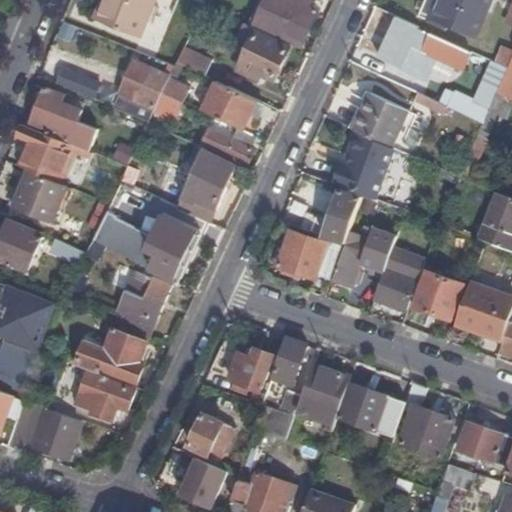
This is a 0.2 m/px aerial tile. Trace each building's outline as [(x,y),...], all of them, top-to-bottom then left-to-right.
[(158,0),(103,0),(103,1),(110,4),(102,22),(143,39),(158,0)] [(308,8),(312,0),(277,0),(264,29),(301,47),(317,12),(308,8)] [(494,0),(443,0),(435,20),(478,38),(494,0)] [(110,4),(103,1),(96,20),(102,22),(110,4)] [(420,28),(399,18),(380,58),(401,69),(411,47),(463,71),(471,54),(419,30),(420,28)] [(257,32),(258,30),(247,24),(240,39),(251,44),(257,32)] [(289,48),(257,32),(251,44),(238,71),(252,78),(255,72),(274,80),(289,48)] [(185,47),(177,64),(206,77),(214,60),(185,47)] [(170,79),(171,77),(134,60),(113,108),(149,122),(156,108),(164,93),(170,79)] [(499,88),(508,67),(497,63),(488,83),(499,88)] [(511,92),(511,64),(509,64),(508,67),(499,88),(496,93),(510,98),(511,92)] [(65,72),(59,86),(82,95),(88,81),(65,72)] [(188,87),(170,79),(164,93),(182,102),(196,108),(199,103),(184,96),(188,87)] [(203,111),(243,130),(250,116),(257,101),(217,82),(203,111)] [(52,132),(51,136),(76,146),(91,152),(99,130),(79,122),(84,111),(70,105),(72,99),(67,97),(68,96),(47,87),(32,124),(52,132)] [(362,112),(353,131),(359,133),(393,148),(409,111),(370,94),(365,92),(357,109),(362,112)] [(448,106),(418,92),(414,100),(445,114),(448,106)] [(455,92),(448,106),(483,121),(488,111),(490,107),(455,92)] [(182,102),(164,93),(156,108),(174,117),(182,102)] [(511,104),(511,99),(510,98),(496,93),(490,107),(488,111),(497,115),(506,119),(511,104)] [(255,119),(262,103),(257,101),(250,116),(255,119)] [(357,109),(348,129),(353,131),(362,112),(357,109)] [(417,114),(409,111),(393,148),(400,152),(417,114)] [(487,139),(497,115),(488,111),(483,121),(478,135),(487,139)] [(51,136),(25,126),(21,137),(29,140),(19,166),(30,170),(61,183),(76,146),(51,136)] [(198,145),(202,147),(204,145),(248,166),(255,151),(248,148),(236,142),(210,130),(205,140),(201,139),(198,145)] [(236,142),(248,148),(254,137),(241,131),(236,142)] [(341,161),(330,183),(342,188),(364,196),(377,201),(400,152),(393,148),(359,133),(346,163),(341,161)] [(487,139),(478,135),(459,177),(469,181),(487,139)] [(130,165),(138,148),(122,141),(114,158),(130,165)] [(205,183),(217,157),(208,153),(196,179),(205,183)] [(180,208),(211,222),(237,166),(217,157),(205,183),(196,179),(193,178),(180,208)] [(61,183),(30,170),(16,207),(54,223),(70,186),(61,183)] [(305,213),(300,229),(331,239),(345,243),(347,244),(351,233),(364,196),(342,188),(330,221),(305,213)] [(511,198),(498,194),(480,239),(486,241),(511,251),(511,198)] [(160,255),(152,271),(173,281),(196,233),(165,218),(149,250),(160,255)] [(44,234),(9,220),(0,243),(0,259),(29,272),(44,234)] [(347,244),(334,280),(353,287),(355,283),(360,285),(364,273),(359,271),(362,264),(385,272),(387,268),(394,249),(398,237),(375,229),(371,240),(351,233),(347,244)] [(345,243),(331,239),(329,244),(291,231),(279,267),(318,280),(320,275),(332,280),(345,243)] [(64,256),(82,264),(88,252),(70,244),(64,256)] [(385,272),(376,300),(408,312),(419,280),(426,261),(394,249),(387,268),(385,272)] [(452,320),(465,285),(426,271),(413,307),(452,320)] [(154,323),(171,287),(153,279),(152,281),(141,276),(132,293),(127,291),(119,306),(154,323)] [(511,299),(470,284),(456,324),(503,341),(510,321),(511,316),(511,299)] [(56,303),(9,286),(2,303),(16,308),(10,322),(0,318),(0,337),(40,352),(56,303)] [(503,341),(499,353),(511,357),(511,321),(510,321),(503,341)] [(78,366),(90,371),(97,374),(99,369),(137,384),(144,365),(138,363),(147,342),(114,330),(106,350),(86,343),(78,366)] [(307,346),(288,339),(276,374),(295,381),(307,346)] [(261,392),(275,356),(257,350),(253,359),(240,355),(230,381),(261,392)] [(310,387),(307,386),(303,397),(298,413),(329,423),(327,430),(332,432),(351,379),(317,367),(310,387)] [(104,379),(104,376),(97,374),(90,371),(77,404),(92,410),(92,413),(113,420),(118,407),(129,411),(136,391),(104,379)] [(429,389),(414,384),(407,404),(406,405),(415,408),(402,444),(441,458),(455,421),(422,409),(429,389)] [(406,405),(407,404),(352,385),(340,419),(394,438),(406,405)] [(0,390),(0,435),(2,436),(9,418),(17,397),(0,390)] [(288,392),(281,413),(295,418),(298,413),(303,397),(288,392)] [(9,418),(18,421),(25,399),(17,397),(9,418)] [(18,421),(9,447),(21,451),(24,443),(38,404),(25,399),(18,421)] [(38,404),(24,443),(35,447),(49,408),(38,404)] [(70,460),(84,421),(49,408),(35,447),(70,460)] [(187,454),(214,465),(218,467),(236,431),(205,416),(187,454)] [(508,469),(511,457),(511,436),(469,422),(459,451),(508,469)] [(283,453),(287,441),(256,431),(252,442),(283,453)] [(237,485),(239,480),(240,477),(218,467),(214,465),(211,470),(177,454),(161,486),(177,494),(180,489),(199,497),(210,473),(237,485)] [(476,475),(448,466),(442,481),(453,484),(471,490),(476,475)] [(228,511),(244,511),(245,510),(249,511),(282,511),(291,484),(257,473),(253,485),(239,480),(237,485),(228,511)] [(438,493),(437,496),(447,500),(453,484),(442,481),(438,493)] [(312,490),(303,511),(353,511),(356,506),(312,490)] [(431,511),(443,511),(447,501),(447,500),(437,496),(431,511)] [(511,511),(511,498),(507,496),(501,511),(511,511)]
